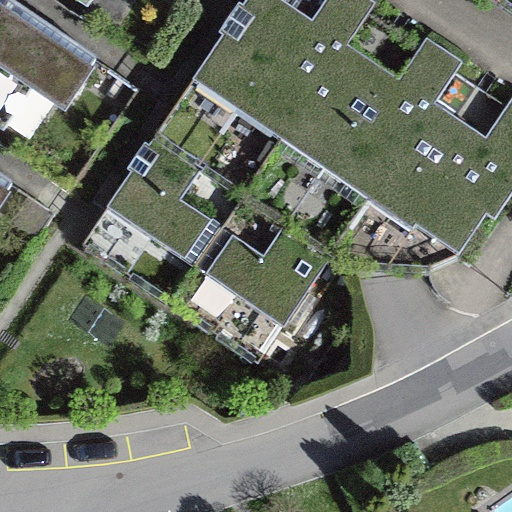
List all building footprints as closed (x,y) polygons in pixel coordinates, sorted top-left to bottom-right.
[(62,0),(88,16),(98,0),(62,0)] [(275,0),(246,0),(194,83),(283,141),(346,49),(373,3),(368,0),(333,0),(317,26),(275,0)] [(103,71),(7,4),(0,15),(0,135),(26,154),(54,113),(67,122),(103,71)] [(283,141),(373,203),(437,110),(464,71),(429,46),(401,87),(346,49),(283,141)] [(247,197),(283,141),(194,83),(111,212),(183,258),(210,217),(180,199),(200,167),(247,197)] [(511,117),(491,147),(437,110),(373,203),(465,266),(511,197),(511,117)] [(283,330),(373,203),(283,141),(247,197),(288,223),(265,257),(232,236),(204,278),(283,330)] [(0,231),(22,199),(0,184),(0,231)]
